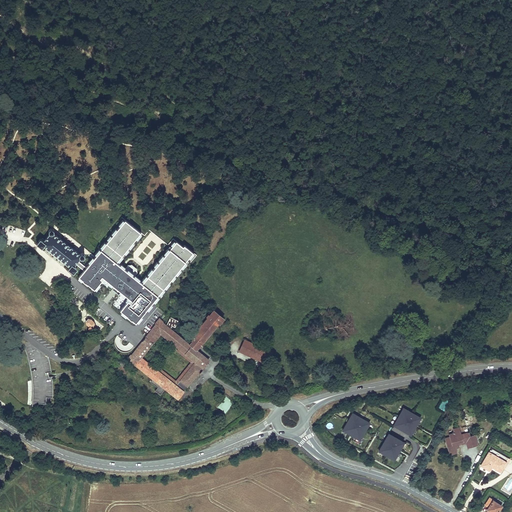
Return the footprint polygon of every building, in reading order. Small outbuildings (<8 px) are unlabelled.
[(146,275),(137,285),(134,283),(132,285),(130,284),(128,287),(126,285),(134,276),(121,266),(127,257),(117,252),(115,254),(110,251),(102,260),(100,263),(94,258),(96,256),(110,238),(107,235),(108,234),(110,234),(110,230),(106,230),(106,233),(105,234),(102,231),(86,250),(80,251),(55,230),(55,229),(54,228),(53,227),(52,227),(51,227),(48,225),(39,236),(41,237),(37,242),(43,246),(45,244),(69,263),(68,265),(73,270),(78,265),(76,263),(78,261),(109,286),(105,291),(112,297),(114,295),(129,307),(130,306),(134,309),(148,292),(157,300),(165,291),(146,275)] [(134,364),(153,378),(165,389),(177,397),(202,366),(208,357),(196,348),(216,322),(217,322),(222,316),(211,306),(189,332),(192,335),(188,341),(170,327),(171,324),(174,326),(177,319),(170,314),(172,308),(167,304),(160,317),(159,316),(125,357),(134,364)] [(84,313),(84,316),(88,320),(87,323),(88,325),(90,325),(91,323),(93,324),(94,324),(95,322),(95,319),(94,316),(93,313),(91,311),(89,311),(87,311),(85,312),(84,313)] [(264,365),(270,353),(245,341),(239,352),(264,365)] [(51,370),(48,354),(23,342),(29,362),(32,384),(32,403),(38,404),(39,401),(45,402),(46,397),(46,395),(52,395),(51,375),(49,375),(48,370),(51,370)] [(112,350),(110,353),(123,364),(125,362),(112,350)] [(98,358),(93,364),(97,366),(103,359),(101,358),(100,359),(98,358)] [(133,376),(127,370),(124,374),(131,379),(133,376)] [(165,389),(153,378),(150,382),(156,388),(154,390),(160,395),(165,389)] [(225,414),(233,404),(226,398),(218,408),(225,414)] [(477,413),(475,405),(461,409),(466,425),(473,423),(471,415),(477,413)] [(392,424),(410,435),(421,417),(402,406),(392,424)] [(343,430),(361,440),(371,422),(353,412),(343,430)] [(455,446),(458,445),(457,443),(456,440),(463,438),(464,439),(470,437),(469,434),(468,430),(467,430),(466,425),(459,427),(458,425),(452,427),(453,430),(448,432),(449,435),(444,436),(449,453),(456,451),(455,446)] [(377,451),(394,460),(404,442),(387,432),(377,451)] [(474,433),(469,434),(470,437),(464,439),(463,438),(456,440),(457,443),(465,441),(466,446),(477,443),(474,433)] [(491,466),(500,471),(507,458),(490,448),(489,450),(488,449),(479,465),(489,470),(491,466)] [(485,508),(490,511),(496,511),(502,504),(489,496),(483,505),(486,506),(485,508)]
